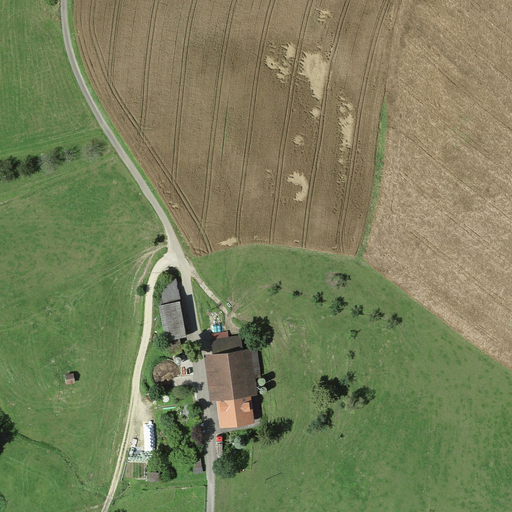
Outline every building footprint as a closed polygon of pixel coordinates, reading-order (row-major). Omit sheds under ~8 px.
[(187,337),(176,277),(163,280),(162,298),(161,298),(161,305),(159,305),(166,341),(180,338),(187,337)] [(212,353),(204,354),(211,400),(215,400),(219,430),(257,425),(253,394),(257,393),(255,375),(261,374),(257,347),(243,349),(241,335),(229,336),(228,331),(211,333),(212,339),(210,339),(212,353)] [(165,341),(168,356),(183,353),(180,338),(166,341),(165,341)] [(74,373),(65,374),(66,384),(75,383),(74,373)] [(201,458),(196,458),(195,468),(194,468),(195,474),(203,472),(203,467),(202,467),(201,458)] [(160,472),(149,472),(149,481),(160,481),(160,472)]
